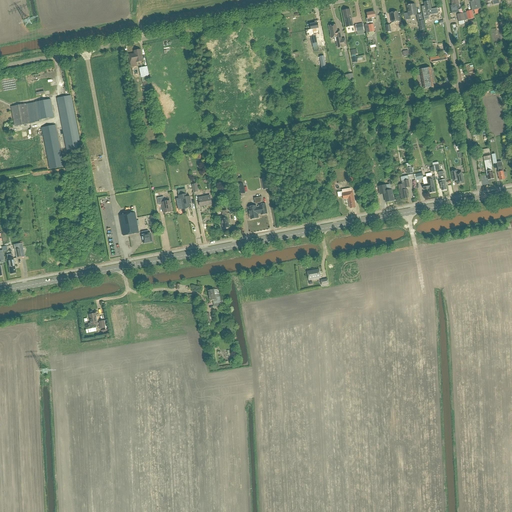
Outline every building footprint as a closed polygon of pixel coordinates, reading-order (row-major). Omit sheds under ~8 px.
[(458,1),(457,0),(451,0),(452,6),(451,6),(452,14),(459,12),(457,5),(459,5),(459,4),(459,3),(459,2),(458,1)] [(478,0),(476,1),(475,0),(469,0),(470,2),(471,7),(474,6),(474,10),(481,9),(480,5),(479,0),(478,0)] [(437,9),(431,10),(431,6),(430,6),(429,2),(424,3),(425,7),(426,16),(430,16),(430,14),(431,13),(432,15),(438,14),(437,9)] [(405,21),(411,20),(410,16),(417,15),(415,5),(407,6),(408,13),(404,14),(405,21)] [(346,28),(353,26),(350,10),(343,11),(346,28)] [(367,23),(373,22),(372,18),(375,18),(374,12),(367,14),(368,19),(366,19),(367,23)] [(398,16),(397,12),(390,13),(392,23),(399,22),(399,21),(402,20),(401,15),(398,16)] [(314,36),(313,32),(316,32),(316,29),(318,29),(317,23),(310,25),(311,30),(306,31),(307,37),(311,36),(312,44),(317,43),(316,35),(314,36)] [(337,31),(336,25),(333,26),(333,25),(329,26),(329,30),(330,30),(331,35),(330,35),(331,39),(335,38),(335,41),(337,41),(338,48),(347,46),(345,39),(342,40),(340,31),(337,31)] [(131,67),(137,66),(136,63),(143,62),(141,50),(134,51),(134,54),(129,55),(131,67)] [(141,78),(149,76),(147,67),(139,68),(141,78)] [(424,89),(433,88),(430,68),(420,70),(424,89)] [(67,150),(81,148),(71,96),(57,99),(67,150)] [(54,118),(51,100),(36,103),(39,120),(54,118)] [(30,124),(26,105),(11,107),(15,127),(30,124)] [(50,170),(64,167),(56,126),(42,128),(50,170)] [(503,153),(504,160),(511,159),(510,151),(503,153)] [(484,161),(486,172),(487,176),(488,179),(489,179),(489,180),(494,179),(491,167),(492,167),(491,160),(484,161)] [(503,170),(502,167),(497,168),(498,172),(497,172),(498,177),(499,177),(500,180),(501,180),(501,181),(503,180),(505,180),(504,177),(507,176),(506,172),(504,173),(503,170)] [(457,174),(457,171),(451,172),(453,180),(456,179),(457,185),(464,184),(462,173),(457,174)] [(434,188),(432,176),(426,177),(428,184),(423,186),(424,190),(429,189),(430,193),(435,192),(434,188)] [(406,190),(406,188),(410,187),(408,180),(404,181),(404,182),(402,182),(402,185),(398,185),(401,199),(408,198),(407,194),(408,194),(407,190),(406,190)] [(236,195),(245,193),(243,183),(234,185),(236,195)] [(387,191),(386,185),(379,187),(380,195),(384,194),(386,202),(393,201),(391,190),(387,191)] [(356,208),(353,191),(342,193),(344,200),(348,199),(350,209),(356,208)] [(187,198),(186,195),(179,196),(179,199),(176,200),(178,210),(183,210),(191,209),(190,202),(191,202),(190,197),(187,198)] [(164,202),(163,197),(158,199),(159,205),(162,205),(164,214),(172,212),(169,201),(164,202)] [(200,206),(212,204),(210,197),(199,199),(200,206)] [(252,207),(248,208),(249,210),(251,220),(258,218),(258,214),(261,214),(261,215),(267,214),(265,205),(259,206),(259,208),(257,208),(256,206),(252,207)] [(229,227),(228,222),(229,222),(227,211),(219,212),(221,223),(222,223),(222,224),(223,226),(222,226),(223,229),(227,228),(229,227)] [(123,236),(139,233),(135,213),(119,216),(123,236)] [(149,234),(148,231),(142,232),(142,235),(142,236),(144,244),(152,243),(150,234),(149,234)] [(15,250),(17,258),(21,257),(20,254),(24,253),(22,243),(13,245),(14,250),(15,250)] [(309,281),(321,279),(319,270),(307,272),(309,281)] [(217,290),(216,290),(214,290),(208,291),(210,301),(213,301),(214,307),(223,305),(222,301),(221,301),(219,294),(218,292),(218,291),(217,290)] [(86,331),(96,328),(95,325),(97,324),(95,314),(89,315),(91,325),(86,326),(86,331)]
